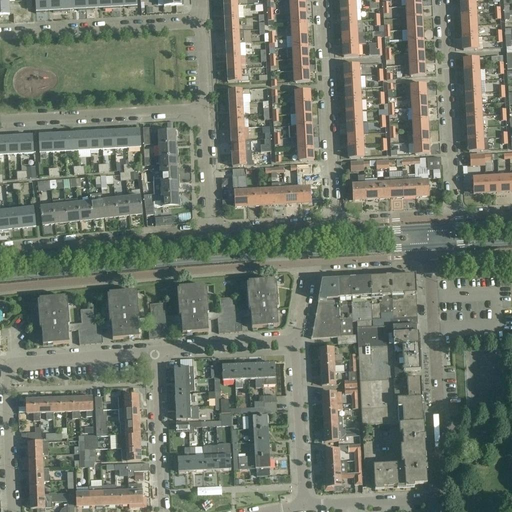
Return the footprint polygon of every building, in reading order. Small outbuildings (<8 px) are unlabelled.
[(49,12),(48,0),(35,0),(36,14),(45,14),(44,12),(49,12)] [(61,13),(60,0),(48,0),(49,12),(53,11),(54,13),(61,13)] [(74,10),(73,0),(60,0),(61,13),(70,12),(69,10),(74,10)] [(86,11),(85,0),(73,0),(74,10),(78,10),(79,12),(86,11)] [(99,9),(98,0),(85,0),(86,11),(95,11),(94,9),(99,9)] [(111,10),(110,0),(98,0),(99,9),(103,8),(103,10),(111,10)] [(124,7),(123,0),(110,0),(111,10),(119,9),(119,8),(124,7)] [(136,0),(123,0),(124,7),(128,7),(128,9),(137,8),(136,0)] [(340,0),(341,11),(355,10),(354,0),(340,0)] [(379,3),(378,0),(373,0),(373,3),(369,3),(369,10),(379,9),(379,3)] [(290,14),(305,13),(304,2),(290,2),(290,14)] [(0,15),(9,15),(9,3),(0,3),(0,15)] [(500,14),(500,10),(499,3),(488,3),(488,7),(495,7),(495,10),(495,14),(500,14)] [(461,16),(475,16),(474,4),(461,5),(461,16)] [(237,19),(237,7),(224,7),(224,20),(237,19)] [(421,19),(421,7),(406,8),(407,19),(421,19)] [(341,11),(342,23),(356,22),(355,10),(341,11)] [(291,26),(306,25),(305,13),(290,14),(291,26)] [(475,16),(461,16),(462,28),(476,27),(475,16)] [(224,20),(225,33),(243,32),(243,31),(238,32),(237,19),(224,20)] [(422,30),(421,19),(407,19),(408,31),(422,30)] [(384,32),(384,26),(380,26),(380,21),(374,21),(375,27),(379,26),(379,32),(384,32)] [(357,34),(356,22),(342,23),(342,34),(357,34)] [(306,36),(306,25),(291,26),(291,37),(306,36)] [(462,40),(476,39),(476,27),(462,28),(462,40)] [(422,30),(408,31),(408,42),(422,42),(422,30)] [(243,32),(225,33),(226,45),(239,45),(244,44),(243,32)] [(375,33),(375,38),(376,44),(381,44),(380,38),(385,38),(384,38),(384,32),(379,32),(375,33)] [(342,34),(343,46),(365,45),(365,33),(357,34),(342,34)] [(292,49),(307,48),(306,36),(291,37),(292,49)] [(476,39),(462,40),(463,51),(477,51),(476,39)] [(422,42),(408,42),(409,54),(423,53),(422,42)] [(381,44),(376,44),(369,45),(370,56),(381,56),(381,44)] [(226,58),(239,57),(239,45),(226,45),(226,58)] [(365,45),(343,46),(343,58),(358,57),(357,45),(365,45)] [(292,49),(286,49),(287,61),(293,60),(307,60),(307,48),(292,49)] [(424,65),(423,53),(409,54),(410,66),(424,65)] [(239,57),(226,58),(227,71),(240,70),(239,57)] [(464,60),(464,72),(478,71),(477,59),(464,60)] [(308,71),(307,60),(293,60),(293,72),(308,71)] [(345,78),(359,77),(358,65),(344,66),(345,78)] [(424,65),(410,66),(404,66),(404,78),(424,77),(424,65)] [(241,78),(240,70),(227,71),(228,83),(248,82),(248,77),(241,78)] [(484,82),(484,70),(478,71),(464,72),(465,83),(479,82),(484,82)] [(293,72),(294,78),(294,84),(299,84),(309,83),(308,71),(293,72)] [(345,78),(345,90),(360,89),(359,77),(345,78)] [(465,83),(466,95),(479,94),(479,82),(465,83)] [(411,98),(426,97),(425,85),(411,86),(411,98)] [(360,89),(345,90),(346,101),(360,100),(360,89)] [(228,91),(229,104),(249,103),(249,90),(228,91)] [(294,92),(295,98),(290,98),(290,104),(295,104),(310,103),(309,91),(299,92),(294,92)] [(479,94),(466,95),(466,106),(480,105),(479,94)] [(426,97),(411,98),(412,109),(426,109),(426,97)] [(360,100),(346,101),(346,113),(361,112),(360,100)] [(249,103),(229,104),(230,117),(242,116),(242,104),(249,103)] [(310,103),(295,104),(296,116),(311,115),(310,103)] [(480,105),(466,106),(467,118),(480,117),(480,105)] [(413,121),(427,120),(426,109),(412,109),(407,110),(408,121),(413,121)] [(361,112),(346,113),(347,124),(361,124),(361,112)] [(296,116),(296,127),(311,126),(311,115),(296,116)] [(230,117),(230,129),(248,129),(248,116),(242,116),(230,117)] [(480,117),(467,118),(467,130),(481,129),(480,117)] [(413,121),(413,133),(427,132),(427,120),(413,121)] [(361,124),(347,124),(348,136),(362,135),(361,124)] [(296,127),(291,128),(292,133),(297,133),(297,139),(312,138),(311,126),(296,127)] [(127,132),(128,149),(140,148),(139,129),(131,130),(131,131),(127,132)] [(151,134),(151,129),(143,129),(144,146),(150,146),(150,134),(151,134)] [(248,129),(230,129),(231,142),(251,141),(249,141),(248,129)] [(488,140),(482,140),(481,129),(467,130),(468,141),(482,140),(488,140)] [(115,150),(128,149),(127,132),(122,132),(122,130),(114,131),(115,150)] [(102,133),(103,150),(115,150),(114,131),(106,131),(106,133),(102,133)] [(77,152),(90,151),(89,132),(81,132),(81,134),(77,134),(77,152)] [(89,132),(90,151),(103,150),(102,133),(97,133),(97,132),(89,132)] [(157,133),(158,145),(175,144),(175,140),(177,140),(176,132),(157,133)] [(413,133),(414,144),(428,143),(427,132),(413,133)] [(56,136),(52,136),(52,153),(65,152),(64,133),(56,134),(56,136)] [(64,133),(65,152),(77,152),(77,134),(72,135),(72,133),(64,133)] [(52,153),(52,136),(47,136),(47,134),(39,135),(40,154),(52,153)] [(24,137),(19,138),(20,155),(33,154),(32,135),(24,136),(24,137)] [(348,136),(348,148),(363,147),(362,135),(348,136)] [(8,156),(20,155),(19,138),(15,138),(15,136),(7,136),(8,156)] [(312,138),(297,139),(298,151),(312,150),(312,138)] [(261,153),(270,153),(270,152),(269,140),(264,140),(265,146),(260,146),(261,153)] [(488,140),(482,140),(468,141),(469,153),(477,153),(488,152),(488,140)] [(252,154),(251,141),(231,142),(232,155),(244,154),(252,154)] [(429,155),(428,143),(414,144),(415,156),(429,155)] [(175,144),(158,145),(159,158),(176,157),(175,144)] [(349,160),(363,159),(363,147),(348,148),(349,160)] [(312,150),(298,151),(298,162),(313,162),(312,150)] [(245,162),(244,154),(232,155),(232,168),(242,167),(253,167),(253,162),(245,162)] [(471,167),(485,166),(484,161),(484,156),(470,156),(471,167)] [(177,169),(176,157),(159,158),(159,171),(177,169)] [(416,198),(429,197),(428,172),(441,171),(441,159),(427,159),(420,160),(414,160),(414,165),(415,176),(415,182),(416,198)] [(389,170),(389,166),(389,161),(376,162),(376,170),(389,170)] [(364,168),(363,163),(350,164),(351,172),(364,172),(363,168),(364,168)] [(296,166),(296,172),(299,171),(300,176),(309,176),(309,166),(296,166)] [(159,171),(160,183),(177,182),(177,169),(159,171)] [(234,208),(247,208),(246,192),(246,189),(245,170),(237,171),(237,172),(234,172),(234,171),(232,171),(233,179),(240,179),(241,188),(233,188),(234,208)] [(21,172),(22,180),(34,179),(34,171),(21,172)] [(440,171),(433,172),(433,180),(441,179),(440,171)] [(365,201),(364,180),(364,176),(357,177),(358,185),(352,186),(352,202),(365,201)] [(403,199),(416,198),(415,182),(415,176),(408,176),(402,176),(402,183),(403,199)] [(499,194),(511,193),(510,177),(498,178),(499,194)] [(377,184),(378,200),(391,200),(389,178),(384,179),(384,184),(377,184)] [(391,200),(403,199),(402,183),(402,178),(389,178),(391,200)] [(486,194),(485,178),(472,179),(473,195),(486,194)] [(485,178),(486,194),(499,194),(498,178),(485,178)] [(377,180),(364,180),(365,201),(378,200),(377,184),(377,180)] [(50,182),(51,190),(56,190),(64,189),(63,181),(50,182)] [(46,191),(51,190),(50,182),(37,183),(38,193),(46,192),(46,191)] [(177,182),(160,183),(161,196),(178,194),(177,182)] [(298,205),(297,182),(296,182),(297,189),(284,190),(285,206),(298,205)] [(304,182),(297,182),(298,205),(311,204),(311,200),(315,199),(314,188),(304,189),(304,182)] [(259,191),(260,207),(272,206),(271,190),(259,191)] [(272,206),(285,206),(284,190),(271,190),(272,206)] [(247,208),(260,207),(259,191),(246,192),(247,208)] [(105,220),(105,219),(102,201),(102,194),(89,196),(90,202),(92,222),(105,220)] [(178,199),(178,194),(161,196),(143,197),(146,217),(155,216),(154,209),(180,207),(180,199),(178,199)] [(140,197),(127,198),(130,217),(142,216),(140,197)] [(117,219),(130,217),(127,198),(115,199),(117,219)] [(105,220),(117,219),(115,199),(102,201),(105,220)] [(65,205),(67,224),(80,223),(78,204),(77,200),(71,200),(72,204),(65,205)] [(80,223),(92,222),(90,202),(78,204),(77,200),(78,204),(80,223)] [(53,206),(55,226),(67,224),(65,205),(53,206)] [(55,226),(53,206),(40,208),(42,227),(55,226)] [(20,210),(23,230),(35,228),(33,209),(20,210)] [(20,210),(8,212),(10,231),(23,230),(20,210)] [(8,212),(0,212),(0,232),(10,231),(8,212)] [(155,226),(177,225),(177,217),(155,218),(155,226)] [(390,277),(391,297),(416,295),(415,276),(390,277)] [(390,277),(369,278),(371,298),(372,321),(372,328),(381,327),(416,326),(418,326),(417,319),(392,320),(392,314),(391,297),(390,277)] [(366,329),(372,328),(372,321),(371,298),(369,278),(349,280),(350,299),(351,317),(352,322),(357,322),(357,329),(366,329)] [(329,339),(340,338),(339,321),(338,301),(337,280),(326,281),(322,281),(311,340),(329,339)] [(349,280),(337,280),(338,301),(339,321),(340,338),(353,337),(352,329),(352,322),(351,317),(350,299),(349,280)] [(250,311),(252,329),(278,327),(276,309),(278,309),(276,286),(272,287),(272,283),(274,283),(274,281),(248,283),(248,285),(250,285),(251,288),(247,289),(248,311),(250,311)] [(180,316),(182,335),(208,333),(207,314),(208,314),(207,292),(203,292),(202,289),(205,289),(204,286),(178,288),(179,291),(181,291),(181,294),(177,294),(179,316),(180,316)] [(111,322),(112,341),(139,338),(137,320),(139,320),(137,298),(133,298),(133,295),(135,294),(135,292),(109,294),(109,297),(111,296),(111,300),(107,300),(109,322),(111,322)] [(417,319),(416,295),(391,297),(392,314),(392,320),(417,319)] [(41,328),(43,346),(69,344),(68,326),(69,326),(67,303),(63,304),(63,300),(65,300),(65,298),(39,300),(39,302),(41,302),(42,306),(38,306),(40,329),(41,328)] [(217,320),(218,335),(242,333),(241,318),(247,318),(246,311),(236,312),(235,299),(219,300),(220,313),(210,314),(211,321),(217,320)] [(148,326),(149,341),(172,339),(171,324),(177,323),(177,317),(167,317),(166,304),(150,306),(151,319),(141,320),(141,326),(148,326)] [(78,332),(79,346),(103,344),(101,330),(108,329),(107,322),(97,323),(96,310),(80,311),(81,324),(71,325),(72,332),(78,332)] [(358,349),(419,346),(418,333),(416,333),(416,326),(381,327),(372,328),(366,329),(357,329),(356,329),(357,349),(358,349)] [(419,346),(358,349),(357,349),(359,383),(404,380),(404,372),(420,372),(419,346)] [(319,350),(320,363),(342,362),(342,356),(333,357),(333,350),(319,350)] [(320,363),(321,375),(334,374),(334,367),(342,367),(342,362),(320,363)] [(262,365),(263,387),(275,386),(274,364),(262,365)] [(235,366),(236,390),(242,389),(242,380),(250,380),(249,372),(247,372),(247,365),(235,366)] [(262,365),(247,365),(247,372),(249,372),(250,380),(255,380),(255,389),(263,389),(263,387),(262,365)] [(214,381),(217,381),(217,366),(209,366),(209,379),(212,378),(212,380),(214,380),(214,381)] [(236,390),(235,366),(222,366),(222,381),(235,380),(235,390),(236,390)] [(174,382),(194,381),(193,368),(174,369),(174,382)] [(344,390),(357,389),(356,373),(348,373),(348,382),(344,382),(344,390)] [(334,374),(321,375),(321,387),(335,386),(334,374)] [(404,380),(359,383),(362,427),(401,424),(423,423),(421,402),(420,400),(422,399),(421,379),(404,380)] [(194,393),(194,381),(174,382),(175,394),(194,393)] [(357,405),(357,389),(344,390),(344,396),(351,395),(351,406),(357,405)] [(322,395),(323,407),(342,406),(341,394),(322,395)] [(175,409),(197,408),(190,408),(189,395),(175,395),(175,409)] [(124,397),(118,397),(118,407),(118,411),(125,410),(138,410),(138,396),(124,397)] [(250,409),(250,415),(260,414),(260,409),(264,409),(263,397),(263,404),(254,405),(254,409),(250,409)] [(276,397),(263,397),(264,409),(260,409),(260,414),(277,413),(276,403),(276,397)] [(78,399),(79,413),(86,412),(86,418),(92,418),(92,412),(92,398),(78,399)] [(95,412),(103,412),(103,411),(102,411),(101,398),(95,398),(95,412)] [(65,413),(65,399),(52,400),(53,414),(65,413)] [(78,399),(65,399),(65,413),(72,413),(72,420),(79,420),(79,413),(78,399)] [(39,414),(39,400),(26,401),(26,415),(33,414),(33,422),(40,422),(39,414)] [(53,414),(52,400),(40,400),(40,414),(46,414),(46,421),(53,421),(53,414)] [(221,416),(231,415),(241,415),(241,410),(237,410),(236,405),(236,410),(229,410),(228,400),(220,401),(221,415),(230,414),(230,415),(221,416)] [(241,415),(250,415),(250,409),(246,409),(246,405),(236,405),(237,410),(241,410),(241,415)] [(342,406),(323,407),(323,419),(337,419),(336,411),(342,411),(342,406)] [(197,408),(175,409),(176,421),(198,420),(197,408)] [(125,410),(118,411),(119,424),(120,424),(139,423),(138,410),(125,410)] [(96,425),(100,425),(100,424),(103,424),(103,412),(95,412),(96,425)] [(231,415),(221,416),(221,422),(211,423),(211,428),(231,427),(231,420),(231,416),(231,415)] [(248,418),(248,431),(268,430),(267,417),(248,418)] [(323,419),(324,431),(343,430),(342,418),(337,419),(323,419)] [(139,423),(120,424),(120,437),(139,436),(139,423)] [(201,423),(191,424),(192,429),(188,429),(189,435),(194,435),(194,429),(201,429),(201,423)] [(423,423),(401,424),(401,425),(403,425),(404,455),(425,454),(423,423)] [(189,435),(188,429),(192,429),(191,424),(176,425),(177,434),(189,433),(189,435)] [(100,425),(96,425),(96,438),(107,437),(107,434),(104,434),(104,432),(101,432),(100,425)] [(40,441),(40,428),(34,428),(35,434),(21,435),(21,441),(40,441)] [(268,441),(268,430),(248,431),(249,442),(254,442),(268,441)] [(343,435),(343,430),(324,431),(324,437),(321,437),(322,443),(325,443),(338,443),(338,436),(343,435)] [(120,437),(111,437),(111,450),(120,450),(126,449),(140,449),(139,436),(120,437)] [(83,438),(83,446),(88,446),(88,439),(96,438),(88,438),(83,438)] [(28,444),(28,458),(42,458),(42,457),(48,457),(48,443),(41,444),(28,444)] [(249,445),(250,458),(269,457),(269,443),(254,444),(249,445)] [(83,446),(84,454),(88,454),(88,452),(95,452),(95,451),(98,450),(98,446),(88,446),(83,446)] [(231,471),(230,456),(229,446),(217,446),(217,447),(218,472),(231,471)] [(354,462),(360,462),(359,446),(348,446),(348,454),(354,453),(354,462)] [(218,472),(217,447),(212,447),(212,457),(204,458),(204,472),(218,472)] [(178,474),(190,473),(190,458),(189,448),(184,449),(185,459),(177,459),(178,474)] [(190,458),(190,473),(204,472),(204,458),(195,458),(195,448),(189,448),(190,458)] [(140,449),(126,449),(127,463),(131,463),(141,462),(140,449)] [(322,453),(322,458),(323,459),(325,459),(326,464),(339,463),(339,451),(332,451),(332,450),(330,450),(330,451),(325,451),(325,452),(323,452),(322,453)] [(88,454),(84,454),(84,461),(89,461),(96,461),(95,453),(88,454)] [(425,454),(404,455),(405,464),(406,486),(427,485),(425,454)] [(270,469),(269,457),(250,458),(238,459),(238,461),(233,461),(234,471),(239,471),(239,464),(249,463),(249,465),(255,465),(255,470),(256,470),(257,478),(270,477),(269,469),(270,469)] [(28,458),(29,471),(48,470),(42,470),(42,458),(28,458)] [(89,461),(84,461),(84,469),(94,469),(94,465),(89,465),(89,461)] [(340,475),(361,474),(360,462),(354,462),(355,474),(340,475)] [(326,476),(340,475),(339,463),(326,464),(326,476)] [(406,486),(405,464),(373,466),(374,488),(406,486)] [(149,472),(149,466),(127,467),(128,477),(135,477),(134,473),(149,472)] [(48,470),(29,471),(29,484),(43,484),(43,483),(49,483),(48,470)] [(326,476),(327,481),(324,481),(324,492),(334,492),(334,488),(341,487),(340,480),(354,480),(354,487),(362,486),(361,474),(340,475),(326,476)] [(43,484),(29,484),(30,497),(44,496),(50,496),(44,496),(43,484)] [(128,486),(129,492),(129,506),(129,509),(146,508),(145,499),(142,499),(142,490),(141,485),(136,485),(128,486)] [(116,506),(115,493),(115,486),(102,487),(103,507),(116,506)] [(128,492),(115,493),(116,506),(129,506),(129,492),(128,486),(128,492)] [(103,507),(102,487),(89,488),(89,489),(90,507),(96,507),(96,509),(102,509),(102,507),(103,507)] [(90,507),(89,489),(76,489),(77,508),(90,507)] [(52,496),(50,496),(44,496),(30,497),(30,503),(28,504),(28,507),(30,508),(30,510),(52,509),(51,503),(67,502),(66,511),(73,511),(73,495),(52,496)]
